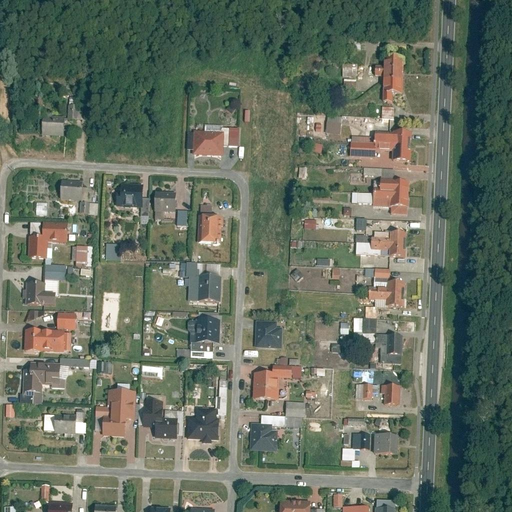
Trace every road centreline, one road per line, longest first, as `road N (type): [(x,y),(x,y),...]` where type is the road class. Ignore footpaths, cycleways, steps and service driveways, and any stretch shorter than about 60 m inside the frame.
road 1 (residential): [(233,476),(244,186),(234,175),(26,159),(8,161),(0,181)]
road 2 (tertiary): [(426,485),(448,0)]
road 3 (residential): [(233,476),(0,464)]
road 4 (residential): [(426,485),(233,476)]
